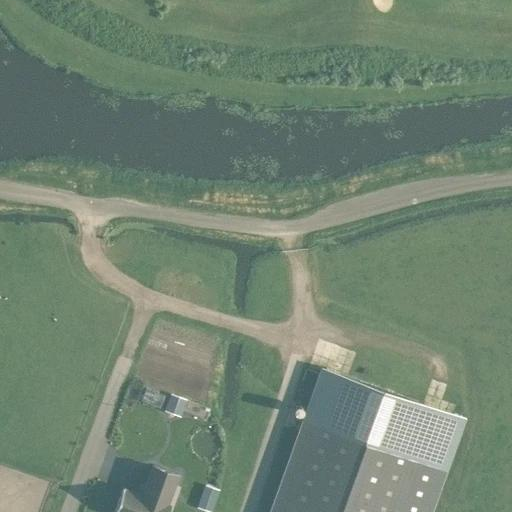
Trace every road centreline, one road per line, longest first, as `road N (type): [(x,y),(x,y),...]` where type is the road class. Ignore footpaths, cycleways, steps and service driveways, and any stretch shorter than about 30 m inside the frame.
road 1 (unclassified): [(511,179),(292,225),(0,191)]
road 2 (track): [(237,511),(300,337),(292,225)]
